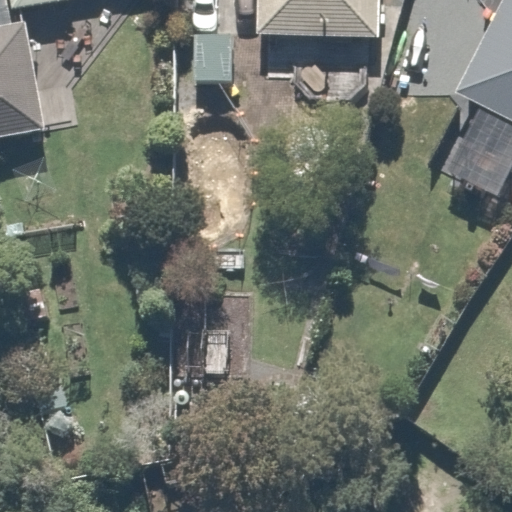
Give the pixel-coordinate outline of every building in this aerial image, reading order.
[(8,0),(16,38),(93,23),(91,10),(139,0),(8,0)] [(385,0),(258,0),(258,63),(386,66),(385,0)] [(511,9),(449,133),(511,159),(511,9)] [(41,66),(0,70),(0,156),(51,151),(41,66)] [(511,357),(511,299),(503,294),(476,339),(511,359),(511,357)]
